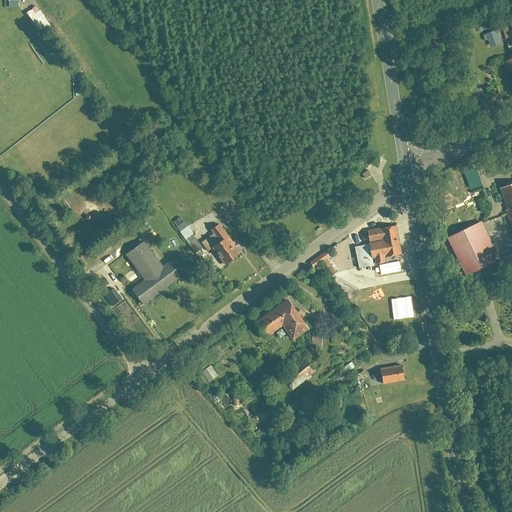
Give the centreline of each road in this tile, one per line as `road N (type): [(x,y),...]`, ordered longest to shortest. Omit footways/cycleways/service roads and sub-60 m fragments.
road 1 (tertiary): [(409,182),(464,511)]
road 2 (residential): [(409,182),(144,378)]
road 3 (residential): [(0,187),(144,378)]
road 4 (residential): [(144,378),(0,485)]
road 5 (tertiary): [(379,0),(407,170)]
